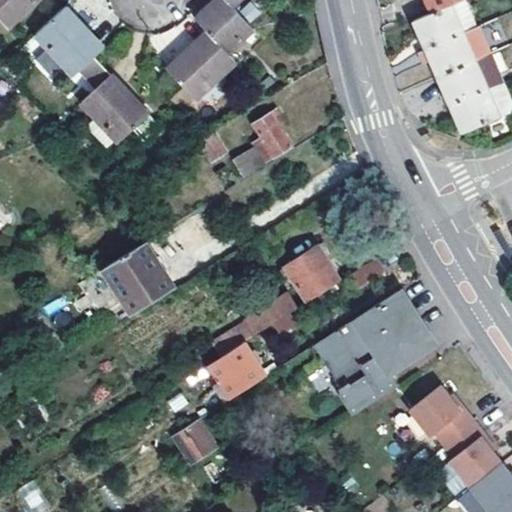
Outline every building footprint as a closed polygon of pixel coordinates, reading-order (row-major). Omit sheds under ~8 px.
[(38,0),(0,0),(0,16),(9,27),(38,0)] [(231,0),(215,0),(198,17),(210,31),(228,50),(255,24),(234,2),(231,0)] [(427,0),(432,11),(451,3),(459,0),(427,0)] [(459,0),(451,3),(463,31),(475,25),(463,0),(459,0)] [(426,47),(463,31),(451,3),(432,11),(414,19),(426,47)] [(37,35),(49,47),(75,76),(82,70),(100,90),(114,77),(95,58),(104,49),(67,8),(37,35)] [(463,31),(476,59),(487,54),(475,25),(463,31)] [(210,31),(169,68),(170,69),(183,85),(196,97),(237,60),(228,50),(210,31)] [(476,59),(463,31),(426,47),(438,75),(476,59)] [(49,47),(37,35),(30,41),(42,53),(49,47)] [(488,88),(476,59),(438,75),(445,89),(451,104),(488,88)] [(100,90),(84,105),(121,143),(150,116),(114,77),(100,90)] [(488,88),(451,104),(456,115),(463,130),(500,115),(488,88)] [(245,144),(260,168),(292,143),(275,117),(280,112),(277,107),(254,121),(262,132),(245,144)] [(202,139),(201,140),(214,161),(228,152),(215,132),(202,139)] [(234,158),(246,177),(258,169),(246,150),(234,158)] [(133,314),(174,289),(145,241),(104,267),(133,314)] [(286,267),(308,302),(341,281),(318,246),(286,267)] [(377,257),(352,274),(361,288),(386,272),(377,257)] [(70,289),(55,298),(64,312),(78,304),(70,289)] [(415,316),(399,290),(320,342),(345,382),(339,385),(355,411),(395,386),(385,372),(391,369),(432,343),(415,316)] [(245,343),(255,336),(292,313),(299,308),(290,292),(246,321),(247,322),(214,344),(223,357),(245,343)] [(300,325),(292,313),(255,336),(263,349),(300,325)] [(245,343),(223,357),(210,364),(232,398),(266,376),(245,343)] [(401,383),(391,369),(385,372),(395,386),(401,383)] [(511,511),(511,457),(503,445),(500,447),(494,440),(501,435),(471,396),(464,401),(458,394),(461,391),(452,380),(421,405),(441,431),(445,428),(463,451),(459,454),(500,508),(504,505),(510,511),(511,511)] [(471,396),(464,389),(461,391),(458,394),(464,401),(471,396)] [(217,448),(200,422),(176,436),(194,464),(217,448)] [(506,442),(501,435),(494,440),(500,447),(503,445),(506,442)] [(30,511),(34,511),(47,505),(33,480),(18,489),(30,511)]
